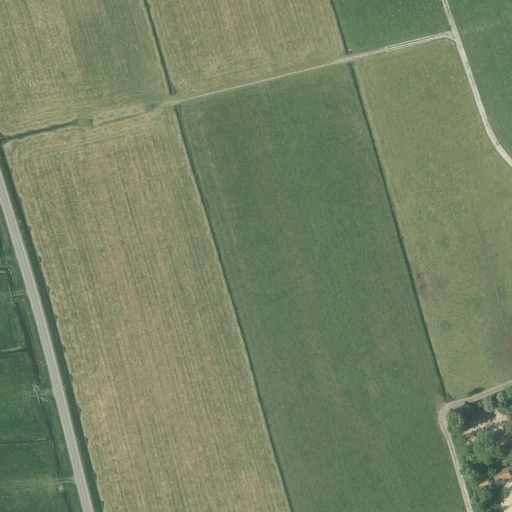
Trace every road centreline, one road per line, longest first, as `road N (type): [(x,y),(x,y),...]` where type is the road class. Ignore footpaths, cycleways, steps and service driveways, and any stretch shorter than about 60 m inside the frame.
road 1 (unclassified): [(0,185),(88,511)]
road 2 (track): [(444,0),(455,32),(179,103)]
road 3 (track): [(455,32),(488,128),(511,162)]
